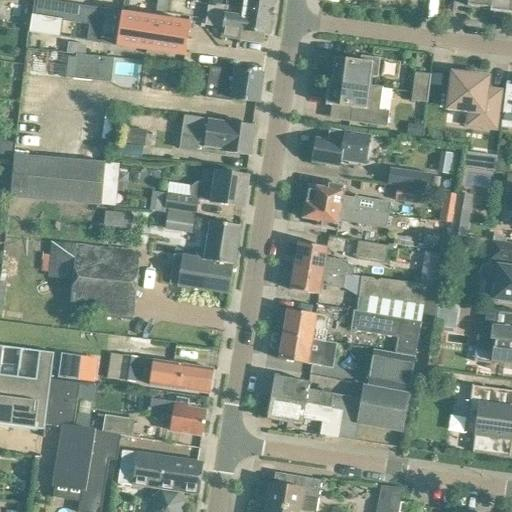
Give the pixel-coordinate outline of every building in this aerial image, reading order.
[(38,0),(35,0),(30,32),(60,37),(62,22),(90,26),(87,41),(165,54),(185,57),(190,24),(38,0)] [(169,0),(157,0),(156,12),(168,14),(169,0)] [(226,0),(225,7),(272,14),(274,0),(226,0)] [(490,12),(491,0),(467,0),(467,7),(483,9),(483,8),(490,9),(490,12)] [(511,0),(491,0),(490,12),(494,12),(493,17),(510,19),(511,15),(511,14),(511,0)] [(272,14),(225,7),(221,38),(262,44),(263,34),(269,35),(272,14)] [(68,43),(66,55),(76,56),(85,56),(86,46),(68,43)] [(85,56),(76,56),(74,80),(101,83),(104,58),(97,57),(85,56)] [(329,81),(329,82),(382,89),(382,88),(371,86),(372,77),(377,77),(379,60),(361,57),(361,62),(334,58),(332,75),(333,75),(332,81),(329,81)] [(232,100),(259,104),(263,75),(229,70),(213,68),(211,81),(215,85),(213,98),(199,96),(199,98),(232,102),(232,100)] [(415,74),(411,102),(427,103),(430,76),(415,74)] [(452,74),(448,109),(470,112),(468,126),(496,130),(500,92),(486,90),(488,78),(452,74)] [(382,89),(329,82),(325,106),(327,106),(327,105),(351,109),(349,123),(387,127),(389,112),(379,111),(382,89)] [(505,104),(504,104),(501,128),(511,129),(511,107),(505,106),(505,104)] [(205,137),(203,153),(225,156),(226,153),(251,157),(255,127),(184,116),(182,134),(205,137)] [(313,159),(312,163),(340,168),(341,161),(349,162),(348,164),(357,166),(358,164),(365,165),(370,136),(330,129),(328,141),(316,139),(314,150),(312,150),(311,159),(313,159)] [(0,141),(0,154),(12,156),(13,143),(0,141)] [(485,156),(483,170),(495,171),(496,157),(485,156)] [(13,173),(11,194),(10,199),(101,207),(104,165),(14,157),(13,173)] [(388,184),(429,190),(431,174),(391,168),(388,184)] [(196,183),(191,187),(189,196),(167,193),(167,194),(152,192),(150,206),(196,213),(198,201),(243,208),(248,177),(203,170),(201,183),(196,183)] [(511,175),(508,175),(503,207),(511,208),(511,175)] [(306,201),(305,203),(375,214),(388,216),(390,204),(359,199),(359,200),(344,197),(346,187),(324,183),(323,189),(310,187),(307,201),(306,201)] [(395,201),(420,205),(422,191),(397,187),(395,201)] [(375,214),(305,203),(303,219),(317,221),(316,227),(338,231),(340,222),(356,225),(357,224),(386,229),(388,216),(375,214)] [(454,210),(451,223),(450,236),(467,238),(470,212),(454,210)] [(114,212),(113,217),(107,217),(106,228),(130,230),(132,213),(114,212)] [(178,286),(209,292),(229,295),(240,227),(209,222),(204,255),(183,252),(178,286)] [(393,244),(413,246),(414,238),(394,236),(393,244)] [(487,282),(496,283),(494,299),(499,299),(498,303),(511,304),(511,301),(511,243),(492,241),(490,261),(491,261),(490,266),(489,266),(485,266),(482,269),(480,273),(481,277),(483,280),(487,282)] [(50,256),(48,278),(50,278),(73,281),(70,311),(111,315),(111,322),(133,324),(140,254),(140,251),(51,242),(51,243),(50,256)] [(355,259),(385,264),(388,245),(358,242),(355,259)] [(299,243),(295,267),(345,275),(352,276),(354,267),(347,265),(347,263),(326,259),(328,248),(299,243)] [(441,264),(442,254),(426,252),(425,261),(441,264)] [(345,275),(295,267),(291,291),(319,296),(321,285),(343,289),(345,275)] [(357,298),(423,307),(427,286),(360,276),(357,298)] [(427,286),(423,307),(422,315),(435,317),(440,288),(427,286)] [(511,312),(486,309),(484,326),(492,328),(490,340),(495,341),(494,348),(493,348),(491,362),(511,364),(511,312)] [(287,310),(283,335),(313,339),(314,329),(323,330),(326,317),(287,310)] [(350,330),(397,338),(395,353),(415,357),(421,322),(353,310),(350,330)] [(313,339),(283,335),(279,360),(321,367),(325,341),(313,339)] [(0,424),(11,426),(18,376),(0,374),(4,347),(0,346),(0,424)] [(373,389),(408,396),(415,357),(395,353),(373,350),(366,388),(373,389)] [(44,431),(51,380),(54,354),(38,351),(35,379),(18,376),(11,426),(44,431)] [(62,353),(59,377),(79,380),(82,356),(62,353)] [(107,379),(136,383),(139,358),(110,354),(107,379)] [(154,361),(150,386),(190,392),(209,394),(210,393),(210,391),(212,389),(212,384),(211,382),(211,380),(213,370),(193,367),(154,361)] [(276,377),(272,398),(342,411),(337,439),(355,441),(357,424),(361,401),(308,391),(309,383),(276,377)] [(51,380),(44,431),(45,431),(46,425),(64,428),(62,451),(69,452),(68,464),(60,463),(55,498),(57,498),(58,486),(84,490),(81,511),(103,511),(111,459),(118,460),(121,434),(104,431),(74,428),(80,384),(51,380)] [(473,452),(474,452),(474,451),(509,456),(509,457),(510,457),(511,441),(511,391),(473,386),(472,385),(466,431),(469,435),(475,435),(473,452)] [(361,401),(357,424),(402,433),(408,396),(373,389),(366,388),(364,388),(361,401)] [(323,437),(337,439),(342,411),(272,398),(268,420),(302,426),(303,419),(325,423),(323,437)] [(170,430),(183,433),(202,436),(206,412),(188,409),(188,405),(152,399),(149,415),(172,419),(170,430)] [(134,420),(107,416),(104,431),(121,434),(132,436),(134,420)] [(203,463),(137,454),(123,452),(119,484),(164,490),(163,496),(157,501),(155,511),(178,511),(179,504),(175,498),(176,492),(199,495),(203,463)] [(301,511),(305,511),(316,511),(322,481),(281,474),(279,486),(270,484),(266,505),(301,511)] [(381,486),(376,511),(398,511),(403,489),(381,486)] [(399,511),(409,511),(411,505),(401,503),(399,511)]
